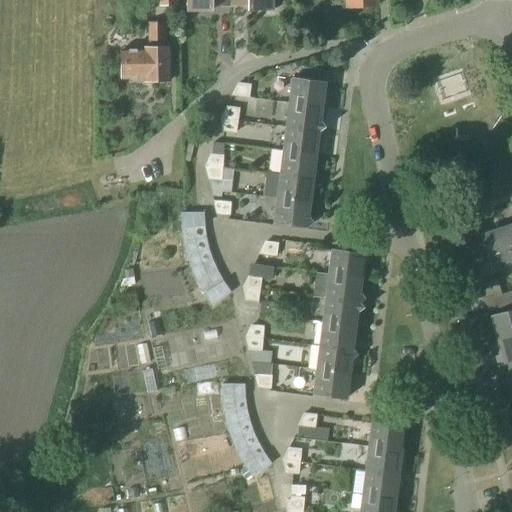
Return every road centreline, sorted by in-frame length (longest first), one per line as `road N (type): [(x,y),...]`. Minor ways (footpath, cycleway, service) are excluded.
road 1 (residential): [(469,511),(369,91),(386,51),(505,11)]
road 2 (unknown): [(161,150),(197,106),(247,70),(338,42),(374,68)]
